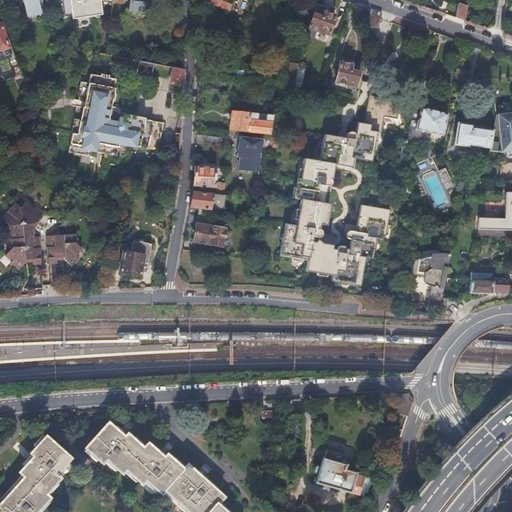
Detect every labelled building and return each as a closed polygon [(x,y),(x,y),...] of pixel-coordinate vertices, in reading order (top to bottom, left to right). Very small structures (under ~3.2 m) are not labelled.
[(24,0),(29,19),(40,17),(37,1),(39,0),(24,0)] [(131,0),(130,11),(151,13),(152,0),(131,0)] [(210,0),(209,4),(228,11),(231,0),(210,0)] [(306,0),(304,7),(314,10),(315,5),(316,0),(306,0)] [(457,4),(454,17),(463,20),(466,7),(457,4)] [(305,36),(303,42),(304,42),(312,44),(316,33),(325,35),(332,17),(323,14),(325,9),(315,5),(314,10),(305,36)] [(365,26),(371,28),(376,29),(381,14),(375,12),(370,10),(365,26)] [(5,28),(0,29),(0,50),(0,51),(1,54),(13,51),(5,28)] [(462,42),(455,39),(452,54),(466,59),(466,57),(468,49),(469,44),(462,42)] [(137,73),(136,76),(152,79),(152,76),(155,63),(139,60),(137,73)] [(287,62),(278,88),(287,89),(294,68),(295,65),(287,62)] [(339,65),(334,85),(355,89),(358,74),(349,72),(350,67),(339,65)] [(171,83),(183,86),(183,79),(183,69),(174,67),(171,80),(171,83)] [(294,68),(287,89),(294,90),(297,69),(294,68)] [(114,88),(116,79),(109,77),(101,76),(91,74),(89,83),(88,86),(80,84),(78,96),(79,97),(79,99),(73,98),(72,105),(76,106),(71,133),(72,133),(68,152),(94,157),(95,152),(96,146),(102,147),(101,153),(116,156),(119,143),(158,151),(164,124),(145,120),(124,115),(123,118),(119,117),(117,126),(114,125),(116,117),(117,113),(121,114),(122,109),(115,107),(114,112),(110,111),(111,106),(112,101),(114,93),(115,88),(114,88)] [(226,91),(227,81),(214,80),(213,90),(226,91)] [(305,272),(332,277),(338,247),(335,253),(331,252),(331,247),(320,245),(317,242),(313,244),(310,243),(311,238),(316,239),(319,237),(319,233),(317,231),(318,225),(324,226),(327,205),(321,204),(325,179),(330,180),(333,166),(350,169),(352,161),(370,164),(375,133),(381,134),(383,119),(396,121),(399,102),(367,96),(362,125),(357,124),(355,134),(350,133),(348,133),(347,133),(345,134),(344,135),(343,140),(324,136),(319,163),(301,160),(294,201),(298,202),(294,227),(284,225),(278,258),(306,263),(305,272)] [(421,145),(423,134),(431,136),(431,133),(442,135),(447,114),(420,107),(422,101),(413,99),(411,107),(409,116),(410,116),(405,141),(421,145)] [(495,114),(494,116),(511,111),(511,109),(511,104),(493,107),(495,114)] [(236,129),(269,135),(272,117),(231,110),(230,113),(230,118),(227,135),(235,136),(236,129)] [(492,131),(490,149),(490,150),(502,151),(511,150),(511,111),(494,116),(492,131)] [(462,121),(456,142),(470,146),(470,145),(490,149),(492,131),(475,127),(475,125),(462,121)] [(196,143),(220,146),(221,138),(197,135),(196,143)] [(258,172),(262,140),(241,137),(238,170),(258,172)] [(268,140),(267,148),(276,149),(277,139),(269,137),(268,140)] [(511,178),(511,162),(499,162),(500,179),(511,178)] [(195,168),(194,186),(214,188),(216,170),(195,168)] [(193,192),(190,208),(198,209),(205,210),(210,211),(222,212),(223,208),(224,208),(225,196),(224,195),(218,195),(193,192)] [(473,237),(504,238),(504,231),(511,230),(511,202),(511,194),(499,193),(499,220),(473,220),(473,237)] [(22,199),(7,215),(14,220),(15,234),(17,234),(18,243),(13,249),(19,254),(16,257),(25,265),(31,259),(31,255),(36,255),(36,257),(47,256),(44,232),(41,232),(39,221),(50,209),(42,202),(39,205),(31,198),(26,203),(22,199)] [(338,247),(332,277),(330,284),(358,289),(363,260),(370,261),(374,242),(380,243),(381,237),(384,238),(389,211),(360,206),(355,234),(350,233),(344,235),(346,240),(349,241),(347,255),(341,254),(343,248),(338,247)] [(205,210),(198,209),(197,217),(209,219),(210,211),(205,210)] [(214,227),(215,220),(209,219),(197,217),(193,243),(222,247),(224,229),(214,227)] [(78,230),(51,232),(53,257),(64,256),(64,254),(68,254),(68,256),(75,261),(82,252),(79,249),(85,243),(78,238),(78,230)] [(132,247),(119,244),(113,268),(119,270),(119,272),(139,277),(141,269),(146,270),(151,247),(133,242),(132,247)] [(443,298),(450,256),(442,256),(432,256),(432,262),(414,262),(412,276),(423,276),(423,278),(423,279),(424,281),(425,282),(425,283),(427,284),(428,285),(429,286),(431,286),(432,286),(433,310),(444,312),(445,303),(446,299),(443,298)] [(492,275),(470,274),(470,282),(492,283),(492,280),(492,275)] [(470,282),(469,294),(492,295),(493,291),(509,291),(509,290),(508,284),(508,281),(492,280),(492,283),(470,282)] [(407,416),(413,399),(408,394),(400,395),(395,411),(407,416)] [(111,424),(87,449),(103,465),(107,460),(123,475),(127,471),(143,485),(147,482),(163,496),(166,493),(187,511),(224,511),(218,506),(225,499),(188,466),(184,471),(169,457),(166,460),(149,445),(145,449),(129,435),(126,438),(111,424)] [(24,477),(0,504),(0,511),(38,511),(50,499),(46,495),(52,488),(60,479),(56,475),(70,459),(49,439),(47,437),(31,454),(34,457),(20,473),(24,477)] [(315,481),(360,494),(365,476),(354,473),(355,471),(342,467),(344,462),(342,462),(345,453),(327,448),(324,457),(322,456),(315,481)]
